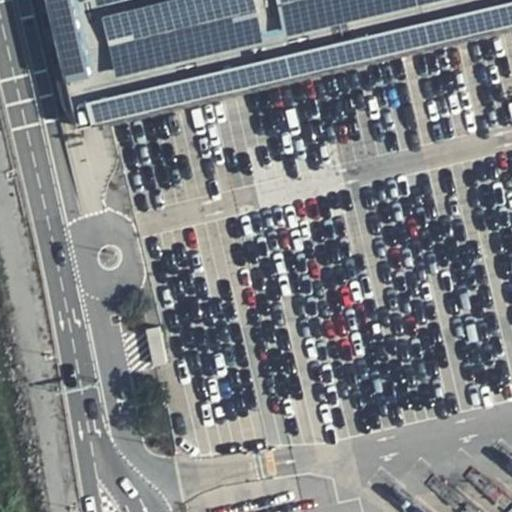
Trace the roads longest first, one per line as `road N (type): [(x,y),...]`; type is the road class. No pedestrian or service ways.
road 1 (secondary): [(0,1),(86,402)]
road 2 (unknown): [(132,239),(166,221),(511,130)]
road 3 (secondary): [(86,402),(105,465),(145,511)]
